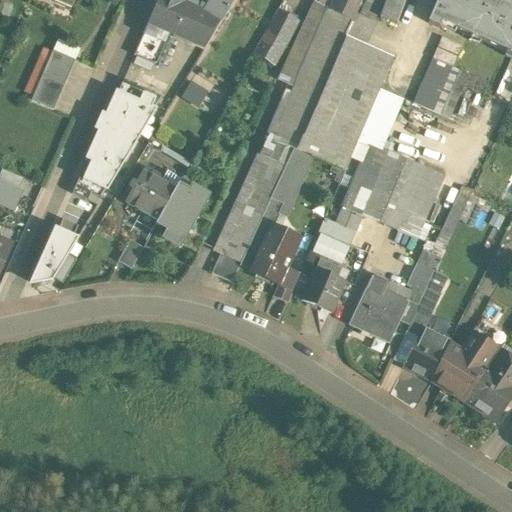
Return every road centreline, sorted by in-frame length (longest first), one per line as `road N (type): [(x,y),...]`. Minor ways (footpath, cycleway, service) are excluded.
road 1 (residential): [(12,330),(123,310),(218,319),(511,501)]
road 2 (residential): [(138,0),(6,299),(12,330)]
